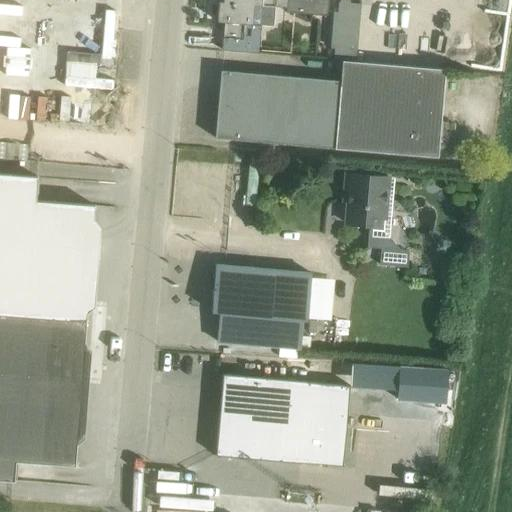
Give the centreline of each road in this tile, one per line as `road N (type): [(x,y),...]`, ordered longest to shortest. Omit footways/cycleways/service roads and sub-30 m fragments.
road 1 (unclassified): [(120,511),(167,0)]
road 2 (unknown): [(135,348),(347,378)]
road 3 (unknown): [(153,154),(0,138)]
road 4 (track): [(511,363),(489,511)]
